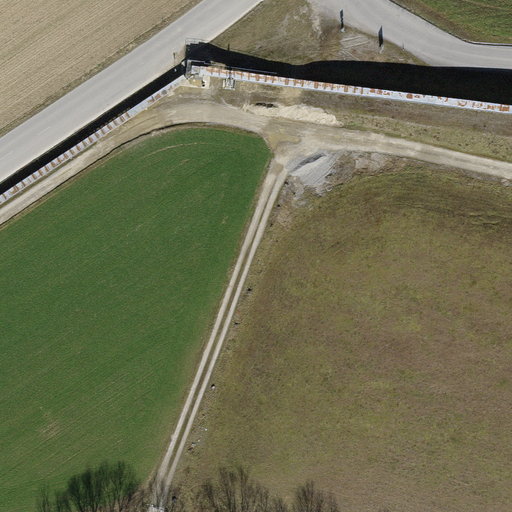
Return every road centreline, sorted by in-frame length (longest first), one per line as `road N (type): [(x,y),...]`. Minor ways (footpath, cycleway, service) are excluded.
road 1 (unknown): [(303,125),(169,456)]
road 2 (unknown): [(511,169),(303,125)]
road 3 (unknown): [(303,125),(231,111),(139,78)]
